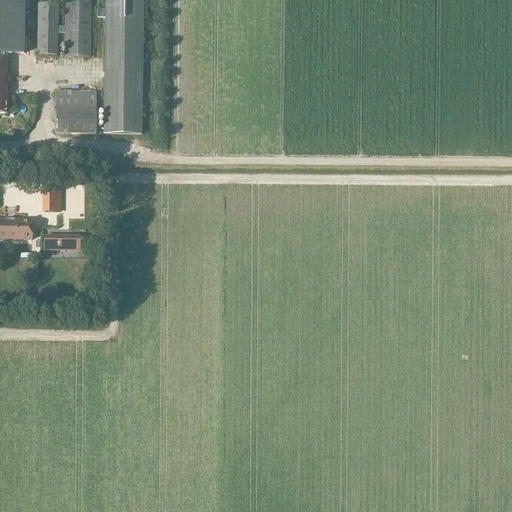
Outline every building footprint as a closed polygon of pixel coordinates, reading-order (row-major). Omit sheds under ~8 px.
[(24,55),(24,0),(0,0),(0,113),(7,114),(7,54),(24,55)] [(90,57),(91,0),(64,0),(65,27),(58,27),(58,4),(38,4),(37,55),(57,55),(58,34),(65,34),(64,57),(90,57)] [(142,0),(104,0),(103,135),(141,136),(142,0)] [(96,135),(96,92),(56,91),(55,134),(96,135)] [(49,198),(49,211),(70,211),(70,197),(49,198)] [(0,240),(32,240),(32,220),(0,220),(0,240)] [(71,237),(44,237),(44,251),(71,251),(71,237)] [(28,267),(38,268),(38,257),(1,256),(0,271),(28,272),(28,267)]
